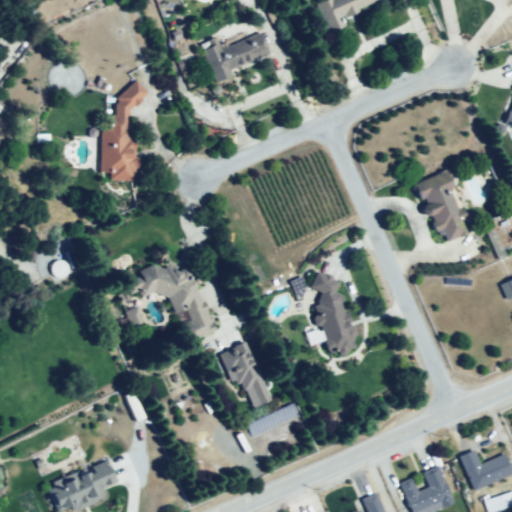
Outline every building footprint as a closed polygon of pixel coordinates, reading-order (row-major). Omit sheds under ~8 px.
[(378,0),(339,17),(343,26),(328,32),(316,5),(327,0),(378,0)] [(270,51),(229,70),(232,76),(217,83),(202,50),(216,43),(220,50),(261,31),(270,51)] [(134,80),(116,95),(114,123),(99,124),(100,168),(109,167),(108,179),(133,180),(134,150),(128,150),(129,112),(145,95),(134,80)] [(511,127),(503,123),(511,99),(511,127)] [(414,186),(445,173),(452,188),(445,191),(465,237),(453,242),(446,226),(434,232),(414,186)] [(481,223),(494,260),(503,257),(489,220),(481,223)] [(141,296),(193,274),(186,259),(166,267),(163,260),(134,272),(137,278),(124,284),(129,293),(138,289),(141,296)] [(330,270),(352,348),(328,355),(317,317),(325,315),(323,309),(316,311),(312,299),(319,297),(317,290),(308,293),(304,277),(330,270)] [(511,298),(503,302),(493,279),(511,271),(511,298)] [(139,303),(149,327),(136,332),(126,309),(139,303)] [(243,339),(268,398),(243,408),(219,349),(243,339)] [(247,439),(242,428),(290,406),(296,417),(247,439)] [(511,464),(511,474),(476,492),(458,457),(471,450),(479,465),(505,451),(511,464)] [(56,511),(45,486),(111,458),(125,492),(76,511),(56,511)] [(437,465),(454,502),(431,511),(412,511),(399,482),(409,478),(415,493),(429,487),(423,472),(437,465)] [(373,491),(381,511),(349,511),(356,509),(357,511),(366,511),(360,497),(373,491)] [(482,499),(484,511),(485,511),(511,505),(511,492),(482,499)] [(169,495),(173,501),(158,511),(154,505),(169,495)]
